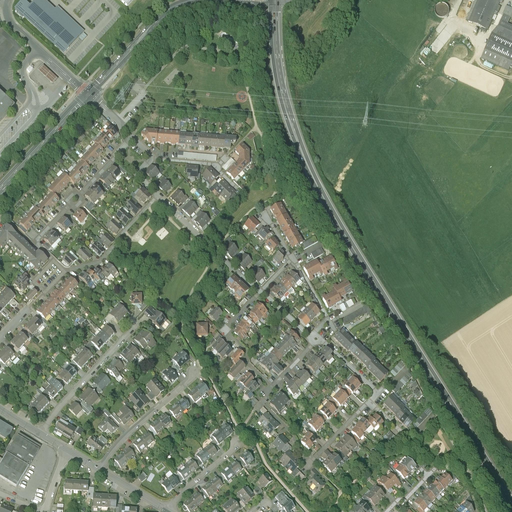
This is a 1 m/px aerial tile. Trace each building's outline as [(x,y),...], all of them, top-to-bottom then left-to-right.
[(55,9),(44,0),(35,0),(30,6),(23,0),(22,0),(14,9),(63,53),(84,31),(57,6),(55,9)] [(500,0),(477,0),(468,21),(487,30),(500,0)] [(511,18),(511,10),(511,11),(511,10),(511,9),(506,7),(502,14),(503,15),(498,26),(492,34),(481,58),(508,70),(511,62),(511,25),(508,24),(510,18),(511,18)] [(434,65),(442,56),(438,52),(442,48),(440,46),(448,37),(443,33),(423,56),(434,65)] [(57,80),(43,68),(38,74),(52,86),(57,80)] [(0,123),(16,107),(0,92),(0,123)] [(117,134),(109,126),(105,130),(113,138),(117,134)] [(156,143),(157,130),(145,129),(139,134),(149,144),(151,143),(156,143)] [(113,138),(105,130),(102,135),(110,142),(113,138)] [(179,132),(157,130),(156,143),(162,144),(166,144),(171,145),(174,145),(177,145),(178,133),(179,132)] [(110,142),(102,135),(98,139),(106,146),(110,142)] [(224,136),(224,137),(223,149),(230,149),(230,145),(232,145),(235,143),(236,137),(224,136)] [(106,146),(98,139),(94,143),(95,144),(102,150),(106,146)] [(102,150),(95,144),(91,149),(100,156),(103,152),(102,150)] [(242,144),(234,152),(238,155),(248,150),(242,144)] [(100,156),(91,149),(88,153),(96,160),(100,156)] [(249,164),(248,150),(238,155),(238,160),(249,164)] [(96,160),(88,153),(84,157),(92,164),(96,160)] [(92,164),(84,157),(80,161),(81,162),(88,169),(92,164)] [(225,171),(234,162),(230,158),(221,168),(225,171)] [(249,164),(238,160),(234,164),(242,171),(249,164)] [(81,162),(77,166),(85,173),(89,169),(88,169),(81,162)] [(242,171),(234,164),(230,168),(238,176),(242,171)] [(150,165),(143,172),(152,181),(159,173),(156,170),(150,165)] [(77,166),(74,169),(81,177),(85,173),(77,166)] [(111,166),(105,173),(114,180),(120,173),(111,166)] [(197,178),(198,166),(186,166),(185,177),(197,178)] [(210,185),(219,176),(210,167),(201,176),(210,185)] [(238,176),(230,168),(225,173),(233,180),(238,176)] [(74,169),(70,173),(77,181),(81,177),(74,169)] [(70,173),(66,177),(70,181),(74,185),(77,181),(70,173)] [(110,190),(116,183),(105,173),(99,180),(110,190)] [(62,174),(59,178),(66,185),(70,181),(66,177),(62,174)] [(59,178),(55,181),(62,189),(66,185),(59,178)] [(161,183),(157,186),(165,193),(171,186),(164,180),(164,179),(161,183)] [(213,189),(220,195),(229,186),(223,180),(213,189)] [(55,181),(51,185),(59,193),(62,189),(55,181)] [(51,185),(47,189),(50,193),(55,197),(59,193),(51,185)] [(93,186),(89,191),(99,201),(104,195),(93,186)] [(144,186),(136,195),(145,203),(153,194),(144,186)] [(220,195),(226,202),(235,192),(229,186),(220,195)] [(177,190),(169,198),(177,205),(180,203),(182,205),(188,199),(185,196),(184,197),(177,190)] [(89,191),(84,197),(94,206),(99,201),(89,191)] [(50,193),(47,196),(54,204),(58,200),(55,197),(50,193)] [(47,196),(43,200),(50,208),(54,204),(47,196)] [(189,201),(190,202),(193,199),(190,196),(183,204),(185,205),(189,201)] [(133,198),(125,207),(134,215),(142,206),(133,198)] [(43,200),(39,204),(47,212),(50,208),(43,200)] [(185,205),(181,210),(190,217),(198,209),(190,202),(189,201),(185,205)] [(280,203),(269,209),(272,214),(283,209),(280,203)] [(39,204),(35,208),(41,214),(43,216),(47,212),(39,204)] [(33,206),(30,210),(37,218),(41,214),(35,208),(33,206)] [(125,225),(132,218),(122,209),(115,216),(125,225)] [(286,214),(283,209),(272,214),(275,220),(286,214)] [(30,210),(26,214),(33,222),(37,218),(30,210)] [(87,216),(79,210),(72,218),(80,224),(87,216)] [(210,220),(201,212),(201,213),(197,217),(193,221),(202,229),(210,220)] [(26,214),(22,218),(30,226),(33,222),(26,214)] [(286,214),(275,220),(278,226),(289,220),(286,214)] [(255,229),(260,224),(252,216),(243,225),(252,232),(255,229)] [(22,218),(18,222),(26,230),(30,226),(22,218)] [(72,226),(62,218),(56,226),(66,234),(72,226)] [(113,219),(106,227),(116,236),(123,227),(113,219)] [(290,219),(289,220),(278,226),(281,232),(293,225),(290,219)] [(6,225),(0,231),(0,246),(3,249),(7,244),(17,234),(6,225)] [(296,231),(293,225),(281,232),(285,237),(296,231)] [(257,235),(263,240),(271,232),(268,230),(269,229),(266,227),(264,229),(263,228),(259,232),(257,235)] [(299,236),(296,231),(285,237),(288,243),(299,236)] [(52,232),(47,237),(55,244),(60,240),(52,232)] [(106,233),(100,240),(108,247),(114,240),(106,233)] [(17,234),(7,244),(27,262),(36,253),(17,234)] [(303,243),(299,236),(288,243),(291,249),(303,243)] [(318,242),(315,236),(299,245),(302,251),(318,242)] [(47,237),(43,241),(51,249),(55,244),(47,237)] [(266,245),(265,246),(270,250),(271,249),(273,251),(279,245),(276,242),(277,241),(272,238),(271,239),(270,238),(265,243),(266,245)] [(91,248),(99,257),(104,251),(101,248),(103,246),(98,241),(96,243),(91,248)] [(221,249),(230,257),(238,250),(230,242),(229,241),(227,244),(221,249)] [(77,253),(85,261),(87,259),(89,260),(92,257),(90,255),(92,253),(87,248),(85,250),(83,249),(82,250),(80,249),(77,253)] [(321,248),(311,253),(314,259),(324,253),(321,248)] [(38,250),(36,253),(27,262),(37,272),(48,260),(38,250)] [(280,251),(272,260),(277,265),(280,262),(282,259),(280,257),(283,253),(280,251)] [(69,252),(62,259),(70,267),(77,260),(69,252)] [(235,262),(244,270),(252,261),(243,254),(240,257),(235,262)] [(330,255),(324,259),(330,270),(333,268),(335,270),(338,268),(330,255)] [(324,259),(317,263),(323,273),(324,276),(327,274),(326,272),(330,270),(324,259)] [(323,273),(317,263),(316,260),(309,264),(315,274),(319,272),(320,275),(323,273)] [(257,268),(260,265),(257,263),(251,269),(254,271),(257,268)] [(104,268),(111,275),(114,278),(118,273),(108,264),(104,268)] [(315,274),(309,264),(303,268),(310,281),(313,279),(312,276),(315,274)] [(98,271),(107,279),(107,280),(111,275),(104,268),(102,267),(98,271)] [(249,276),(258,283),(265,275),(257,268),(254,271),(249,276)] [(92,273),(101,281),(103,283),(107,279),(98,271),(96,269),(92,273)] [(89,270),(85,275),(94,284),(96,282),(98,284),(101,281),(92,273),(89,270)] [(295,275),(291,271),(289,273),(290,275),(288,276),(295,284),(299,280),(295,275)] [(22,290),(23,292),(29,286),(26,283),(29,281),(28,280),(30,278),(24,273),(13,284),(17,288),(16,289),(20,292),(22,290)] [(83,282),(90,288),(94,284),(85,275),(83,273),(79,277),(83,282)] [(295,284),(288,276),(286,275),(282,280),(291,288),(295,284)] [(70,276),(66,280),(75,289),(79,285),(74,281),(70,276)] [(229,289),(238,281),(233,276),(224,285),(229,289)] [(83,282),(79,277),(78,277),(74,281),(79,285),(80,286),(83,282)] [(340,285),(346,295),(352,292),(345,279),(342,281),(343,283),(340,285)] [(66,280),(62,285),(70,293),(75,289),(66,280)] [(291,288),(282,280),(281,282),(282,283),(279,285),(287,292),(291,288)] [(234,294),(243,285),(238,281),(229,289),(234,294)] [(62,285),(57,290),(66,298),(70,293),(62,285)] [(233,295),(239,300),(248,290),(243,285),(234,294),(233,295)] [(287,292),(279,285),(278,287),(277,286),(275,288),(276,289),(283,296),(287,292)] [(333,289),(339,299),(346,295),(340,285),(336,287),(335,285),(332,286),(333,289)] [(6,289),(2,293),(11,301),(13,300),(15,297),(6,289)] [(25,298),(30,302),(38,293),(33,289),(25,298)] [(283,296),(276,289),(274,291),(273,290),(270,292),(274,296),(279,300),(283,296)] [(329,294),(335,305),(341,302),(333,289),(331,291),(332,293),(329,294)] [(57,290),(50,297),(59,305),(66,298),(57,290)] [(2,293),(0,295),(0,299),(7,306),(9,304),(11,301),(2,293)] [(320,296),(328,309),(335,305),(329,294),(325,297),(324,295),(320,296)] [(132,295),(132,305),(142,305),(142,295),(132,295)] [(50,297),(46,301),(55,309),(59,305),(50,297)] [(343,303),(339,306),(342,312),(346,309),(356,303),(353,298),(343,304),(343,303)] [(11,301),(9,304),(14,309),(18,304),(13,300),(11,301)] [(46,301),(42,306),(50,314),(55,309),(46,301)] [(257,304),(253,309),(262,317),(265,320),(270,315),(263,309),(265,306),(261,302),(258,305),(257,304)] [(145,303),(139,310),(142,312),(148,305),(145,303)] [(319,312),(311,304),(306,309),(315,317),(319,312)] [(120,305),(115,310),(123,318),(128,313),(120,305)] [(367,305),(341,320),(344,325),(364,313),(368,314),(371,313),(367,305)] [(42,306),(36,311),(43,318),(45,320),(50,314),(42,306)] [(144,314),(160,329),(168,321),(157,311),(156,312),(151,307),(144,314)] [(3,310),(1,313),(6,318),(10,313),(5,308),(3,310)] [(207,314),(215,321),(219,317),(218,316),(221,313),(222,313),(220,312),(216,308),(213,310),(212,309),(207,314)] [(309,323),(315,317),(306,309),(306,308),(300,314),(301,315),(309,323)] [(249,313),(250,314),(258,322),(262,317),(253,309),(249,313)] [(115,310),(109,316),(113,319),(118,324),(123,318),(115,310)] [(248,315),(245,318),(254,326),(258,322),(250,314),(249,316),(248,315)] [(109,324),(113,319),(109,316),(109,315),(104,320),(109,324)] [(305,327),(309,323),(301,315),(296,319),(305,327)] [(204,320),(211,326),(213,324),(206,317),(204,320)] [(35,318),(30,323),(38,331),(43,325),(39,322),(35,318)] [(43,318),(39,322),(43,325),(43,326),(47,322),(45,320),(43,318)] [(245,318),(241,322),(249,330),(251,332),(255,327),(254,326),(245,318)] [(249,330),(241,322),(237,327),(245,335),(249,330)] [(30,323),(25,329),(29,333),(32,336),(38,331),(30,323)] [(195,323),(195,335),(207,335),(207,323),(195,323)] [(107,327),(102,331),(110,339),(115,334),(107,327)] [(248,337),(245,335),(237,327),(234,329),(235,330),(233,333),(237,337),(236,338),(239,342),(241,340),(243,342),(248,337)] [(144,330),(134,340),(134,341),(139,345),(144,349),(148,345),(152,349),(157,344),(153,340),(154,339),(144,330)] [(285,335),(296,345),(300,340),(296,336),(295,334),(293,333),(289,330),(285,335)] [(333,339),(337,343),(346,334),(341,330),(333,339)] [(102,331),(97,337),(105,344),(110,339),(102,331)] [(219,338),(220,339),(222,336),(217,332),(212,337),(216,341),(219,338)] [(21,333),(16,338),(24,345),(29,340),(25,337),(21,333)] [(29,333),(25,337),(29,340),(29,341),(33,337),(32,336),(29,333)] [(282,341),(291,349),(292,350),(294,347),(296,345),(285,335),(284,334),(284,335),(285,337),(282,341)] [(337,343),(342,348),(350,339),(346,334),(337,343)] [(97,337),(91,343),(99,350),(105,344),(97,337)] [(16,338),(11,343),(15,348),(18,351),(24,345),(16,338)] [(217,353),(225,344),(220,339),(219,338),(216,341),(210,347),(217,353)] [(342,348),(347,352),(348,350),(355,343),(350,339),(342,348)] [(282,341),(278,345),(287,354),(291,349),(282,341)] [(348,350),(353,355),(362,345),(357,341),(355,343),(348,350)] [(226,357),(232,351),(225,344),(217,353),(216,353),(222,359),(225,355),(226,357)] [(130,345),(125,350),(135,359),(138,355),(139,354),(137,352),(130,345)] [(278,345),(273,350),(282,358),(287,354),(278,345)] [(353,355),(357,359),(366,350),(362,345),(353,355)] [(332,354),(325,347),(319,354),(326,361),(328,363),(332,358),(330,356),(332,354)] [(7,348),(2,353),(10,360),(14,355),(11,352),(7,348)] [(15,348),(11,352),(14,355),(15,356),(19,352),(18,351),(15,348)] [(85,350),(80,355),(88,363),(93,357),(85,350)] [(125,350),(120,355),(128,362),(130,364),(135,359),(125,350)] [(235,365),(238,361),(244,355),(238,350),(234,353),(229,358),(232,361),(231,362),(235,365)] [(269,355),(278,363),(282,358),(273,350),(269,355)] [(357,359),(362,364),(371,354),(366,350),(357,359)] [(173,361),(180,369),(190,360),(188,358),(182,351),(172,360),(173,361)] [(2,353),(0,354),(0,361),(1,362),(4,366),(10,360),(2,353)] [(326,361),(319,354),(318,353),(314,357),(323,365),(326,361)] [(362,364),(367,368),(374,361),(376,359),(371,354),(362,364)] [(80,355),(73,362),(77,366),(81,370),(88,363),(80,355)] [(265,360),(280,374),(283,371),(277,365),(278,364),(278,363),(269,355),(265,360)] [(318,370),(323,365),(314,357),(313,356),(309,361),(318,370)] [(116,360),(107,370),(117,380),(121,376),(119,374),(124,368),(120,364),(116,360)] [(277,377),(280,374),(265,360),(260,366),(268,374),(271,371),(277,377)] [(402,360),(390,373),(394,377),(405,365),(402,360)] [(69,366),(73,370),(77,366),(73,362),(72,361),(68,365),(69,366)] [(123,361),(120,364),(124,368),(129,372),(133,367),(130,364),(128,362),(126,364),(123,361)] [(174,366),(178,371),(181,369),(180,369),(173,361),(171,362),(174,366)] [(227,373),(233,379),(234,379),(238,374),(245,367),(238,361),(235,365),(227,373)] [(318,370),(309,361),(307,363),(309,364),(306,367),(314,374),(318,370)] [(378,365),(374,361),(367,368),(365,370),(370,374),(378,365)] [(383,370),(378,365),(370,374),(375,379),(383,370)] [(69,366),(65,371),(73,379),(77,374),(73,370),(69,366)] [(163,374),(172,384),(178,378),(169,368),(163,374)] [(388,374),(383,370),(375,379),(379,383),(388,374)] [(65,371),(59,377),(63,380),(68,385),(73,379),(65,371)] [(299,372),(297,374),(306,382),(310,378),(302,371),(300,373),(299,372)] [(413,377),(409,371),(391,390),(395,395),(413,377)] [(244,389),(251,381),(253,379),(247,373),(238,383),(244,389)] [(102,374),(93,383),(94,384),(101,391),(111,381),(102,374)] [(295,376),(294,378),(302,386),(306,382),(297,374),(295,376)] [(55,381),(59,385),(63,380),(59,377),(58,376),(54,381),(55,381)] [(297,390),(302,386),(294,378),(293,378),(291,380),(287,376),(285,378),(297,390)] [(298,391),(297,390),(285,378),(283,380),(287,385),(285,387),(287,389),(286,390),(293,397),(298,391)] [(352,378),(348,382),(356,390),(360,386),(352,378)] [(165,390),(156,379),(146,388),(151,392),(155,398),(156,399),(165,390)] [(249,401),(253,397),(251,395),(262,384),(257,380),(253,384),(251,381),(244,389),(247,392),(244,395),(249,401)] [(55,381),(50,387),(59,394),(63,389),(59,385),(55,381)] [(348,382),(344,386),(347,390),(351,393),(352,394),(356,390),(348,382)] [(203,383),(195,389),(203,398),(210,392),(209,390),(203,384),(203,383)] [(101,391),(94,384),(92,387),(99,394),(101,391)] [(349,396),(351,393),(347,390),(345,392),(339,386),(337,389),(340,391),(348,399),(350,396),(349,396)] [(45,392),(49,395),(54,399),(59,394),(50,387),(45,392)] [(37,393),(41,396),(42,396),(45,399),(49,395),(45,392),(42,388),(37,393)] [(89,388),(79,398),(83,402),(90,408),(91,407),(99,398),(89,388)] [(195,389),(188,395),(188,396),(194,403),(195,404),(203,398),(195,389)] [(140,391),(129,400),(140,412),(151,403),(150,402),(145,396),(140,391)] [(340,391),(336,395),(344,403),(348,399),(340,391)] [(146,395),(145,396),(150,402),(155,398),(151,392),(147,396),(146,395)] [(279,393),(273,399),(283,408),(288,402),(279,393)] [(336,395),(332,399),(338,406),(340,407),(344,403),(336,395)] [(41,396),(37,401),(45,409),(50,403),(45,399),(42,396),(41,396)] [(184,399),(190,406),(194,403),(188,396),(184,399)] [(392,396),(383,405),(387,409),(396,400),(392,396)] [(253,398),(247,405),(252,409),(258,402),(253,398)] [(184,399),(177,405),(184,413),(191,407),(190,406),(184,399)] [(273,399),(268,405),(278,414),(283,408),(273,399)] [(328,404),(333,409),(335,406),(336,408),(338,406),(332,399),(331,399),(327,403),(328,404)] [(396,400),(387,409),(392,413),(400,404),(396,400)] [(31,407),(39,414),(45,409),(37,401),(31,407)] [(82,405),(80,408),(82,410),(88,415),(93,410),(91,407),(90,408),(83,402),(81,404),(82,405)] [(75,403),(68,410),(76,417),(82,410),(80,408),(75,403)] [(324,408),(332,416),(336,412),(333,409),(328,404),(324,408)] [(400,404),(392,413),(396,417),(403,409),(404,408),(400,404)] [(177,405),(169,411),(170,412),(173,416),(176,420),(184,413),(177,405)] [(123,416),(118,420),(122,423),(124,426),(135,417),(128,410),(125,406),(119,412),(123,416)] [(326,419),(328,420),(332,416),(324,408),(319,412),(323,415),(326,419)] [(427,408),(415,421),(411,426),(415,430),(432,412),(427,408)] [(396,417),(394,418),(398,422),(407,413),(403,409),(396,417)] [(266,413),(258,422),(265,429),(273,420),(266,413)] [(407,413),(398,422),(402,426),(411,417),(407,413)] [(165,414),(157,420),(165,429),(172,423),(169,420),(165,415),(165,414)] [(64,415),(55,430),(63,435),(68,425),(71,421),(64,415)] [(375,415),(371,420),(377,426),(379,427),(383,423),(375,415)] [(119,425),(122,423),(118,420),(115,416),(113,418),(119,425)] [(315,416),(311,421),(320,429),(324,424),(323,423),(319,420),(315,416)] [(411,417),(402,426),(407,430),(411,426),(415,421),(411,417)] [(108,418),(98,428),(104,434),(107,430),(112,435),(118,429),(108,418)] [(369,418),(365,422),(370,427),(373,430),(377,426),(371,420),(369,418)] [(362,419),(358,423),(366,431),(370,427),(365,422),(362,419)] [(157,420),(150,427),(151,427),(157,435),(165,429),(157,420)] [(273,420),(265,429),(262,431),(266,434),(267,433),(270,436),(274,431),(279,426),(273,420)] [(14,431),(0,421),(0,436),(8,441),(14,431)] [(311,421),(307,425),(311,428),(315,433),(320,429),(311,421)] [(358,423),(354,427),(355,428),(362,435),(366,431),(358,423)] [(76,430),(68,425),(63,435),(71,439),(76,430)] [(219,431),(226,440),(233,434),(226,425),(219,431)] [(151,432),(148,434),(152,438),(157,435),(151,427),(149,429),(151,432)] [(362,435),(355,428),(351,432),(353,435),(359,440),(363,436),(362,435)] [(308,433),(312,437),(314,435),(309,430),(307,429),(305,431),(308,433)] [(218,444),(219,446),(226,440),(219,431),(212,437),(218,444)] [(394,444),(398,439),(389,431),(385,435),(394,444)] [(147,433),(140,438),(148,447),(155,441),(152,438),(148,434),(147,433)] [(312,437),(308,433),(304,438),(312,445),(316,441),(312,437)] [(282,435),(272,445),(279,452),(282,450),(287,444),(289,442),(282,435)] [(346,435),(341,440),(352,451),(357,445),(356,445),(350,438),(346,435)] [(353,435),(350,438),(356,445),(360,441),(359,440),(353,435)] [(8,455),(29,468),(40,450),(18,437),(8,455)] [(107,441),(101,437),(99,440),(104,445),(107,441)] [(210,444),(211,445),(214,448),(218,444),(212,437),(210,439),(212,442),(210,444)] [(93,438),(87,446),(99,455),(105,447),(93,438)] [(140,438),(133,445),(134,445),(138,450),(141,453),(148,447),(140,438)] [(312,445),(304,438),(300,443),(308,451),(312,446),(312,445)] [(334,447),(345,457),(352,451),(341,440),(334,447)] [(289,451),(289,452),(292,449),(287,444),(282,450),(286,454),(289,451)] [(138,450),(134,445),(129,449),(135,456),(137,454),(135,452),(138,450)] [(211,445),(203,451),(210,459),(218,453),(214,448),(211,445)] [(128,448),(122,454),(129,463),(136,457),(135,456),(129,449),(128,448)] [(323,454),(336,467),(342,462),(333,453),(331,455),(326,450),(323,454)] [(203,451),(196,457),(203,464),(203,465),(210,459),(203,451)] [(246,451),(239,458),(239,459),(245,465),(246,466),(254,460),(246,451)] [(289,452),(289,451),(286,454),(280,461),(285,466),(294,456),(289,452)] [(122,454),(114,460),(121,469),(129,463),(122,454)] [(321,465),(330,474),(336,467),(323,454),(320,456),(325,461),(321,465)] [(8,455),(0,467),(0,477),(17,488),(29,468),(8,455)] [(300,462),(294,456),(285,466),(292,473),(296,469),(298,467),(296,465),(300,462)] [(196,457),(192,460),(198,468),(203,464),(196,457)] [(245,465),(239,459),(235,462),(240,469),(245,465)] [(416,468),(406,459),(400,466),(409,475),(416,468)] [(192,460),(185,466),(192,474),(199,469),(198,468),(192,460)] [(234,462),(227,467),(234,476),(241,470),(240,469),(235,462),(234,462)] [(185,466),(177,472),(180,475),(183,480),(184,481),(192,474),(185,466)] [(409,475),(400,466),(394,472),(399,476),(404,481),(409,475)] [(227,467),(220,473),(221,474),(225,479),(227,482),(234,476),(227,467)] [(300,481),(304,477),(296,469),(292,473),(291,475),(294,477),(295,476),(300,481)] [(306,484),(317,494),(326,484),(317,477),(319,474),(313,469),(308,474),(312,478),(306,484)] [(388,473),(390,474),(396,480),(399,476),(394,472),(393,473),(391,471),(388,473)] [(161,485),(169,494),(180,484),(179,483),(175,479),(170,472),(166,475),(169,479),(161,485)] [(142,474),(138,478),(142,483),(147,479),(142,474)] [(221,474),(216,478),(222,485),(224,482),(223,480),(225,479),(221,474)] [(266,474),(258,481),(258,482),(263,488),(264,489),(272,482),(266,474)] [(396,480),(390,474),(385,479),(393,487),(395,486),(397,488),(400,485),(396,480)] [(452,482),(444,474),(440,479),(448,486),(452,482)] [(180,475),(175,479),(179,483),(183,480),(180,475)] [(216,477),(209,483),(216,491),(223,486),(222,485),(216,478),(216,477)] [(393,487),(385,479),(384,478),(378,484),(388,493),(393,487)] [(448,486),(440,479),(438,478),(434,482),(435,483),(444,491),(448,486)] [(73,492),(74,482),(66,481),(65,491),(73,492)] [(81,493),(82,483),(74,482),(73,492),(81,493)] [(209,483),(201,489),(202,490),(207,497),(208,498),(216,491),(209,483)] [(444,491),(435,483),(433,486),(432,485),(431,486),(440,495),(444,491)] [(260,486),(253,491),(257,496),(262,492),(260,490),(262,489),(260,486)] [(440,495),(431,486),(426,491),(435,499),(440,495)] [(246,488),(236,497),(240,502),(244,506),(254,497),(251,494),(246,488)] [(384,497),(375,488),(370,493),(379,502),(384,497)] [(202,490),(197,494),(203,500),(207,497),(202,490)] [(431,504),(435,499),(426,491),(422,495),(431,504)] [(275,498),(279,502),(286,496),(282,492),(275,498)] [(196,493),(190,498),(197,507),(204,502),(203,500),(197,494),(196,493)] [(374,507),(379,502),(370,493),(366,498),(365,499),(370,503),(374,507)] [(427,508),(431,504),(422,495),(418,500),(427,508)] [(102,509),(102,496),(94,496),(94,499),(93,509),(102,509)] [(109,510),(110,496),(102,496),(102,509),(109,510)] [(290,511),(295,508),(286,496),(279,502),(277,503),(283,511),(281,511),(290,511)] [(365,499),(366,498),(364,496),(361,499),(368,505),(370,503),(365,499)] [(190,498),(182,505),(188,511),(191,511),(197,507),(190,498)] [(231,499),(226,503),(233,511),(237,511),(240,510),(236,505),(231,499)] [(418,511),(423,511),(427,508),(418,500),(412,506),(418,511)] [(461,507),(461,508),(465,511),(473,511),(471,508),(464,501),(459,505),(461,507)] [(240,502),(236,505),(240,510),(244,506),(240,502)] [(361,502),(356,507),(360,511),(368,511),(370,511),(361,502)] [(233,511),(226,503),(221,508),(224,511),(233,511)]
